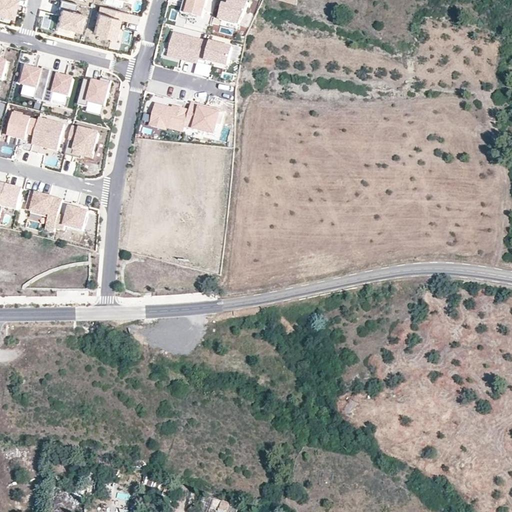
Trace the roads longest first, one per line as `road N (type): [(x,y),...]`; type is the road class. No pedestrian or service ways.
road 1 (tertiary): [(511,280),(409,272),(214,307),(107,315)]
road 2 (residential): [(113,195),(140,71)]
road 3 (residential): [(107,315),(113,195)]
